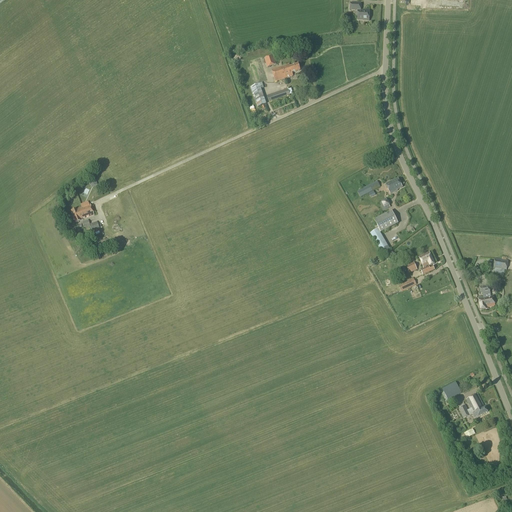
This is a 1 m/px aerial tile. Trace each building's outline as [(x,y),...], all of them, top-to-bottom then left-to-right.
[(369,21),(369,11),(361,11),(361,4),(350,3),(350,11),(358,11),(358,20),(364,20),(364,21),(369,21)] [(349,20),(341,24),(346,36),(354,32),(349,20)] [(267,68),(276,65),(273,56),(264,59),(267,68)] [(256,85),(266,81),(260,64),(250,68),(256,85)] [(300,71),(298,64),(290,67),(289,65),(272,70),(275,82),(293,76),(292,74),(300,71)] [(269,102),(289,95),(287,89),(267,96),(269,102)] [(402,188),(398,179),(394,181),(393,180),(392,181),(391,180),(385,184),(390,195),(397,191),(402,188)] [(360,198),(380,187),(377,181),(357,191),(360,198)] [(389,206),(390,206),(389,205),(387,201),(386,198),(385,199),(379,202),(383,211),(384,211),(390,208),(389,206)] [(94,216),(90,205),(75,210),(71,211),(75,223),(82,221),(82,220),(94,216)] [(380,233),(398,224),(392,212),(374,220),(380,233)] [(89,225),(88,221),(82,223),(84,228),(89,226),(91,231),(98,229),(96,222),(89,225)] [(378,229),(370,234),(380,251),(383,255),(390,251),(388,246),(378,229)] [(425,267),(426,268),(427,268),(427,266),(429,265),(430,266),(435,264),(429,252),(419,257),(424,268),(425,267)] [(507,270),(508,261),(494,259),(493,269),(495,269),(494,275),(504,276),(504,270),(507,270)] [(409,274),(417,270),(414,263),(406,266),(409,274)] [(429,269),(428,267),(427,268),(426,268),(420,271),(423,276),(434,271),(433,267),(429,269)] [(401,292),(416,285),(413,278),(407,281),(408,282),(399,286),(401,292)] [(490,296),(489,287),(480,288),(481,294),(484,294),(485,297),(479,298),(481,310),(488,309),(488,308),(495,307),(493,296),(490,296)] [(448,401),(461,394),(455,382),(442,390),(448,401)] [(484,408),(477,395),(466,400),(471,409),(468,411),(465,406),(459,409),(464,419),(473,415),(475,419),(488,412),(485,408),(484,408)]
